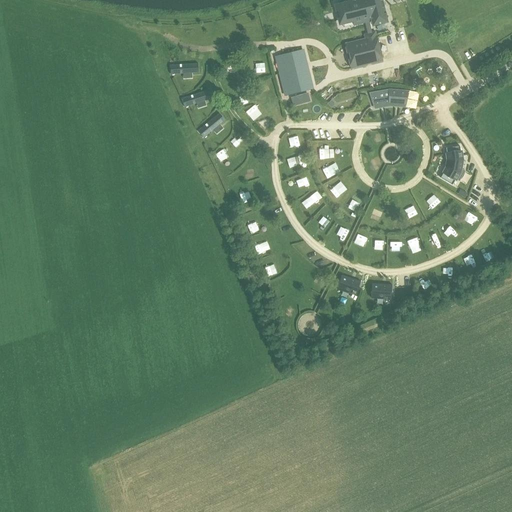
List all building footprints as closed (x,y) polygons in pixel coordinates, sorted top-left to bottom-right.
[(345,0),(336,2),(344,30),(372,23),(374,27),(387,24),(380,0),(345,0)] [(346,43),(353,68),(382,60),(375,36),(346,43)] [(304,50),(275,57),(284,97),(313,90),(304,50)] [(174,65),(175,74),(198,73),(198,64),(174,65)] [(370,92),(374,106),(388,103),(405,104),(408,91),(388,89),(370,92)] [(208,90),(185,97),(188,106),(211,99),(208,90)] [(307,94),(289,99),(292,107),(309,102),(307,94)] [(346,112),(349,123),(362,120),(362,119),(370,117),(367,106),(346,112)] [(201,128),(206,135),(225,120),(219,113),(201,128)] [(443,173),(440,178),(452,185),(456,179),(459,182),(465,171),(460,168),(462,160),(459,146),(446,148),(448,160),(446,168),(443,173)] [(334,155),(340,167),(354,160),(348,148),(334,155)] [(467,194),(461,190),(458,194),(464,198),(467,194)] [(349,293),(351,289),(357,291),(360,282),(361,281),(349,277),(348,278),(342,276),(337,289),(349,293)] [(384,295),(391,295),(392,285),(372,283),(370,298),(383,299),(384,295)]
